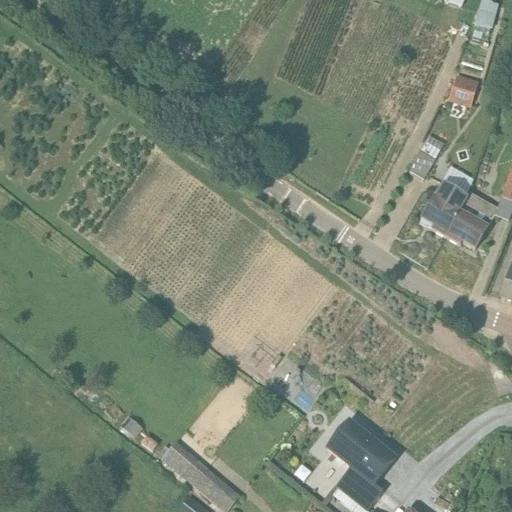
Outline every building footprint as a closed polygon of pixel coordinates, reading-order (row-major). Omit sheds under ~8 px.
[(490,31),(491,32),(497,6),(481,1),(474,26),(475,27),(490,31)] [(470,109),(478,86),(455,79),(448,102),(470,109)] [(409,174),(423,182),(435,161),(419,152),(409,174)] [(511,170),(500,200),(511,205),(511,170)] [(441,185),(420,221),(433,228),(431,231),(445,239),(468,200),(456,194),(441,185)] [(474,252),(494,218),(495,216),(468,200),(445,239),(460,248),(462,245),(474,252)] [(511,275),(508,274),(499,299),(511,303),(511,275)] [(127,419),(119,428),(133,440),(141,430),(127,419)] [(371,486),(393,460),(396,456),(389,451),(386,455),(368,441),(371,437),(364,431),(361,434),(350,425),(328,452),(349,469),(335,487),(355,503),(365,511),(366,511),(381,494),(371,486)] [(229,511),(232,511),(245,493),(174,445),(160,466),(229,511)] [(178,511),(207,511),(190,497),(178,511)]
